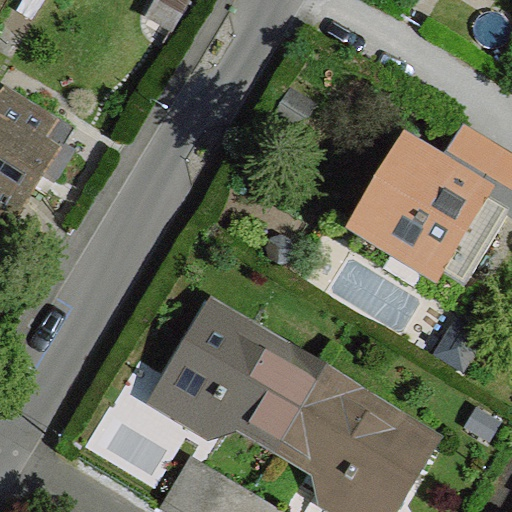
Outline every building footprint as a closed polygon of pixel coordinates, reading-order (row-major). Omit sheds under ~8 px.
[(49,130),(7,104),(0,115),(0,196),(20,208),(51,159),(37,150),(49,130)] [(488,204),(410,157),(357,247),(435,295),(488,204)] [(510,216),(488,204),(435,295),(456,306),(510,216)] [(299,358),(251,332),(243,343),(208,323),(173,380),(185,423),(208,436),(224,410),(285,445),(323,381),(296,364),(299,358)] [(352,398),(323,381),(285,445),(345,482),(328,510),(332,511),(393,511),(396,511),(428,455),(394,434),(402,421),(355,393),(352,398)] [(244,511),(253,499),(204,468),(178,511),(244,511)] [(274,511),(253,499),(244,511),(274,511)]
